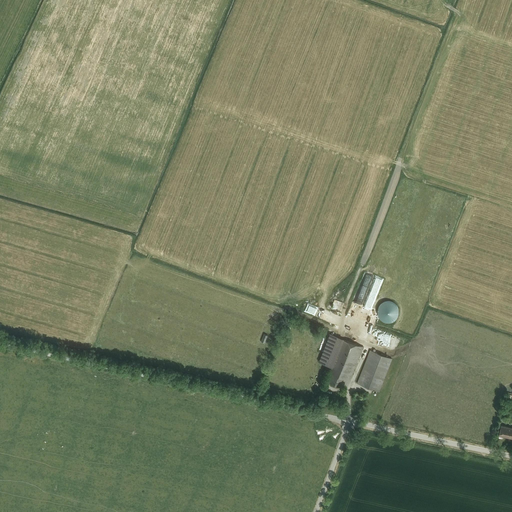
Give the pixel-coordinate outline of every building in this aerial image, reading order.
[(321,284),(319,294),(325,296),(328,286),(321,284)] [(332,308),(341,312),(345,303),(336,299),(332,308)] [(367,320),(373,304),(368,302),(362,319),(367,320)] [(310,303),(307,312),(314,314),(317,306),(310,303)] [(368,334),(383,342),(387,334),(372,326),(368,334)] [(362,346),(336,336),(326,364),(332,367),(327,380),(343,386),(346,379),(350,380),(362,346)] [(368,350),(357,384),(379,391),(390,357),(368,350)] [(511,428),(501,426),(499,437),(511,439),(511,428)]
